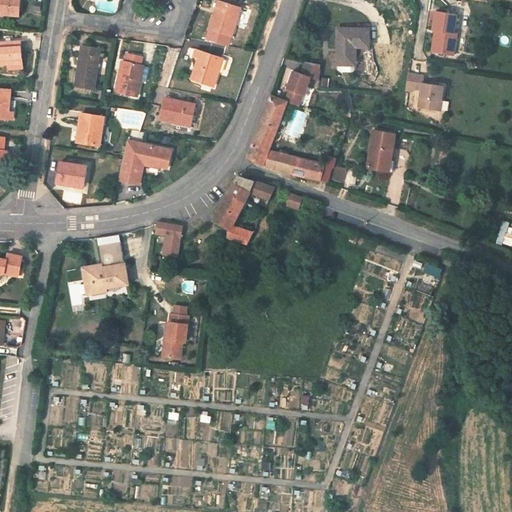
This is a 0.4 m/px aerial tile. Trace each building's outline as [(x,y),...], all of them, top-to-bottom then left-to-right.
[(0,0),(0,13),(4,14),(19,16),(20,0),(0,0)] [(241,8),(220,1),(216,15),(215,14),(210,29),(232,36),(241,8)] [(456,14),(435,13),(432,32),(436,32),(433,53),(455,55),(458,34),(454,34),(456,14)] [(369,28),(337,28),(337,65),(353,65),(353,47),(369,47),(369,28)] [(0,44),(0,64),(8,65),(8,70),(23,69),(22,43),(0,44)] [(101,49),(82,46),(76,87),(95,90),(101,49)] [(223,59),(197,50),(194,58),(198,59),(192,80),(214,87),(223,59)] [(143,57),(128,55),(126,62),(123,61),(117,92),(139,96),(145,66),(142,65),(143,57)] [(225,59),(221,71),(227,73),(230,61),(225,59)] [(302,74),(294,71),(288,89),(290,89),(286,101),(288,102),(299,106),(304,94),(305,94),(311,77),(320,80),(321,64),(306,62),(302,74)] [(424,76),(408,74),(406,89),(421,91),(419,107),(441,110),(443,102),(440,102),(442,87),(423,84),(424,76)] [(11,91),(0,89),(0,118),(13,120),(14,113),(8,112),(9,99),(10,99),(11,91)] [(286,101),(272,96),(248,158),(264,166),(270,150),(288,102),(286,101)] [(161,119),(177,122),(192,125),(196,105),(165,98),(161,119)] [(308,114),(296,109),(287,134),(299,138),(308,114)] [(99,116),(82,113),(77,142),(99,146),(100,146),(105,116),(99,116)] [(366,168),(391,172),(398,132),(373,127),(366,168)] [(4,137),(0,136),(0,183),(3,184),(8,152),(4,151),(4,137)] [(172,156),(127,146),(118,187),(139,192),(141,179),(137,178),(139,169),(150,171),(150,173),(159,175),(159,173),(167,175),(172,156)] [(264,166),(293,173),(297,157),(270,150),(264,166)] [(297,157),(293,173),(321,180),(325,164),(297,157)] [(57,185),(65,187),(65,183),(84,186),(87,166),(61,162),(57,185)] [(336,179),(344,180),(346,168),(338,167),(336,179)] [(137,178),(141,179),(143,171),(150,173),(150,171),(139,169),(137,178)] [(270,200),(276,188),(239,176),(229,193),(245,202),(251,191),(270,200)] [(291,192),(287,205),(300,209),(304,196),(291,192)] [(245,202),(229,193),(221,209),(220,208),(213,220),(229,229),(229,237),(248,244),(254,232),(234,226),(244,206),(252,211),(254,207),(245,202)] [(511,247),(511,245),(511,224),(502,221),(496,242),(511,247)] [(167,235),(164,254),(179,256),(184,226),(158,222),(156,233),(167,235)] [(107,287),(129,284),(122,244),(107,246),(100,247),(103,265),(99,265),(84,268),(86,283),(89,282),(91,293),(99,292),(108,291),(107,287)] [(0,275),(4,275),(18,278),(23,259),(8,256),(6,262),(0,260),(0,275)] [(440,277),(443,267),(427,262),(424,272),(440,277)] [(195,281),(184,280),(183,291),(193,293),(195,281)] [(357,320),(368,325),(375,308),(363,303),(357,320)] [(165,338),(163,355),(181,357),(183,341),(186,341),(189,315),(171,313),(170,321),(168,338),(165,338)] [(295,448),(300,418),(282,415),(277,445),(295,448)] [(282,468),(294,469),(294,455),(283,455),(282,468)]
